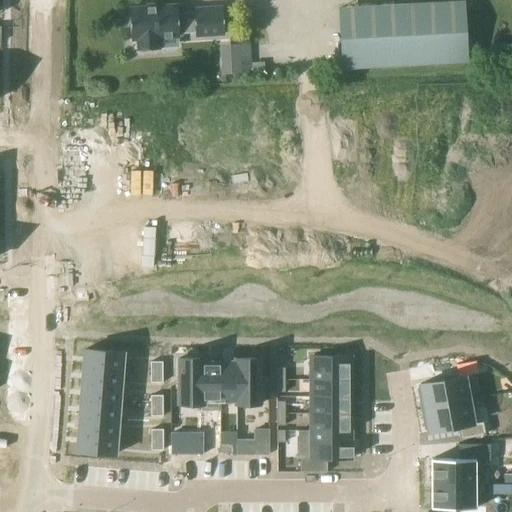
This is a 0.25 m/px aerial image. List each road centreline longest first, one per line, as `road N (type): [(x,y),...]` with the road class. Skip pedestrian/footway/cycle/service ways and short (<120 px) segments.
road 1 (unknown): [(511,279),(356,220),(149,209),(78,179),(35,139)]
road 2 (residential): [(30,496),(35,139)]
road 3 (residential): [(188,507),(201,491),(400,498),(395,378)]
road 4 (residential): [(30,496),(188,507)]
